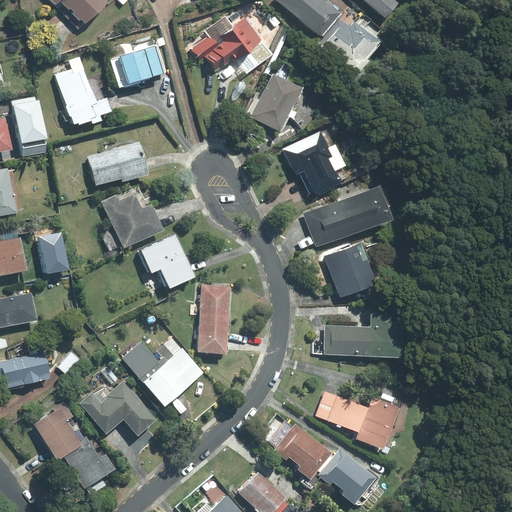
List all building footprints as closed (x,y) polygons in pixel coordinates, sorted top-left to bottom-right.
[(51,0),(56,4),(55,6),(78,29),(108,2),(105,0),(51,0)] [(324,0),(278,0),(321,36),(340,13),(324,0)] [(394,0),(364,0),(386,18),(399,3),(394,0)] [(204,58),(215,72),(235,58),(236,60),(249,50),(262,40),(245,18),(233,27),(225,16),(206,31),(210,36),(191,50),(200,62),(204,58)] [(350,26),(340,18),(318,45),(357,76),(369,61),(367,59),(382,41),(355,20),(350,26)] [(273,54),(262,40),(249,50),(259,64),(273,54)] [(166,72),(157,45),(111,60),(119,87),(166,72)] [(249,50),(236,60),(247,74),(259,64),(249,50)] [(93,123),(101,120),(100,115),(111,111),(107,99),(96,103),(79,57),(69,60),(73,70),(57,76),(74,124),(78,123),(79,125),(92,120),(93,123)] [(251,115),(250,117),(281,132),(303,88),(274,74),(260,101),(255,98),(247,113),(251,115)] [(22,156),(46,151),(35,96),(11,101),(22,156)] [(5,118),(0,118),(0,151),(12,149),(5,118)] [(336,171),(347,166),(336,145),(333,146),(326,131),(321,133),(320,131),(284,149),(297,174),(300,173),(310,193),(314,191),(315,193),(341,180),(336,171)] [(89,157),(97,185),(122,178),(123,181),(148,174),(139,143),(89,157)] [(0,215),(17,212),(8,168),(0,169),(0,215)] [(336,239),(392,219),(387,207),(389,206),(382,187),(381,187),(380,186),(324,206),(336,239)] [(117,194),(101,201),(115,231),(101,237),(109,253),(123,246),(124,248),(164,230),(150,201),(151,201),(150,198),(145,200),(138,187),(118,196),(117,194)] [(304,214),(316,247),(336,239),(324,206),(304,214)] [(0,275),(27,270),(21,238),(17,239),(16,231),(0,234),(0,275)] [(60,233),(36,238),(42,273),(67,269),(60,233)] [(173,234),(136,250),(147,273),(151,271),(152,273),(161,269),(170,288),(195,277),(176,235),(173,236),(173,234)] [(361,243),(325,257),(341,297),(376,284),(368,262),(370,261),(363,243),(361,244),(361,243)] [(231,287),(202,285),(200,318),(228,320),(231,287)] [(32,292),(0,298),(0,299),(5,327),(37,320),(32,292)] [(402,358),(404,316),(372,315),(371,327),(370,356),(402,358)] [(228,320),(200,318),(198,352),(226,354),(228,320)] [(324,354),(370,356),(371,327),(325,325),(324,354)] [(142,342),(124,358),(165,405),(203,373),(171,337),(156,350),(163,358),(159,361),(142,342)] [(44,352),(0,362),(0,372),(4,389),(51,378),(44,352)] [(79,359),(71,352),(58,367),(66,374),(79,359)] [(107,366),(100,372),(111,385),(118,379),(107,366)] [(106,434),(124,420),(123,381),(110,393),(105,387),(93,395),(92,393),(80,403),(106,434)] [(157,420),(123,381),(124,420),(138,436),(157,420)] [(325,392),(316,415),(327,420),(337,396),(325,392)] [(327,420),(359,432),(369,408),(337,396),(327,420)] [(400,408),(373,398),(369,408),(359,432),(357,439),(384,449),(400,408)] [(35,425),(58,461),(65,457),(83,445),(80,441),(68,420),(74,416),(64,401),(53,408),(55,412),(35,425)] [(332,453),(296,424),(293,428),(284,422),(269,440),(278,447),(274,451),(286,461),(289,457),(301,466),(299,469),(311,479),(332,453)] [(86,437),(80,441),(83,445),(65,457),(85,489),(116,469),(106,454),(100,458),(86,437)] [(340,449),(319,475),(331,485),(334,481),(345,491),(343,494),(355,504),(377,478),(340,449)] [(282,511),(288,506),(282,501),(286,497),(258,472),(238,493),(259,511),(282,511)] [(242,511),(227,496),(212,509),(207,503),(196,511),(242,511)]
